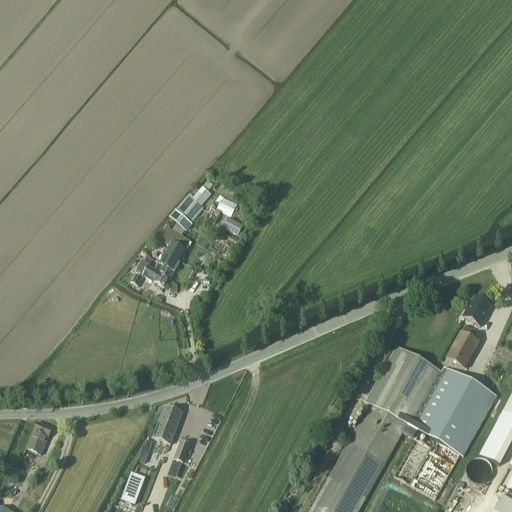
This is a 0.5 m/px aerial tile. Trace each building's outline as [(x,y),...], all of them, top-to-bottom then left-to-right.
[(206,182),(203,188),(209,192),(212,186),(206,182)] [(201,189),(191,201),(187,197),(169,219),(176,225),(184,232),(202,210),(200,208),(210,196),(201,189)] [(223,230),(237,238),(242,229),(233,224),(227,221),(223,230)] [(176,225),(171,233),(181,238),(184,232),(176,225)] [(158,264),(154,271),(159,274),(159,275),(169,281),(185,253),(182,251),(187,242),(181,238),(171,233),(169,231),(167,234),(164,232),(159,241),(169,247),(159,265),(158,264)] [(142,277),(164,290),(169,281),(159,275),(159,274),(154,271),(148,268),(149,266),(142,262),(136,272),(142,276),(142,277)] [(143,279),(136,275),(130,284),(137,288),(143,279)] [(469,305),(462,319),(480,328),(484,321),(483,320),(490,307),(475,299),(470,306),(469,305)] [(460,333),(445,360),(464,371),(479,343),(470,338),(474,332),(465,327),(462,334),(461,333),(460,333)] [(338,461),(309,511),(358,511),(381,472),(402,435),(413,441),(417,433),(434,443),(431,450),(414,441),(404,459),(393,478),(401,483),(410,487),(422,494),(435,501),(447,479),(459,457),(463,459),(497,399),(444,369),(441,375),(396,349),(365,404),(369,406),(338,461)] [(511,393),(479,456),(496,465),(511,435),(511,393)] [(170,447),(182,415),(164,408),(152,440),(170,447)] [(40,456),(52,430),(37,424),(26,450),(40,456)] [(173,462),(167,478),(175,481),(181,465),(183,465),(190,447),(180,443),(173,462)] [(471,482),(476,484),(481,485),(486,483),(489,479),(491,475),(491,470),(489,465),(486,462),(481,460),(476,460),(472,461),(468,465),(466,469),(466,474),(468,479),(471,482)] [(511,511),(511,460),(507,469),(511,471),(511,477),(505,490),(511,494),(511,503),(502,497),(493,511),(511,511)] [(131,475),(121,501),(134,506),(144,480),(131,475)]
